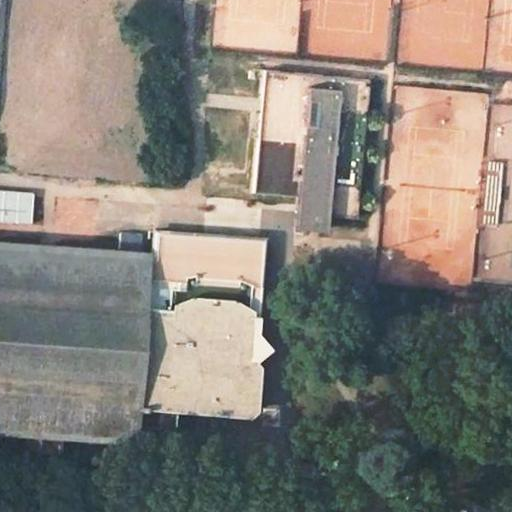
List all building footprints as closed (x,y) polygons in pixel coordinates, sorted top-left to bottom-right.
[(363,79),(259,72),(251,195),(326,200),(325,216),(355,217),(363,79)] [(97,160),(78,159),(77,177),(95,178),(97,160)] [(0,189),(0,222),(30,223),(29,189),(0,189)] [(142,270),(131,430),(166,432),(167,410),(247,416),(252,411),(255,369),(251,365),(269,350),(256,334),(262,242),(152,234),(151,259),(143,259),(142,270)] [(143,259),(143,253),(0,242),(0,435),(38,438),(37,454),(57,455),(58,440),(130,446),(131,430),(142,270),(143,259)]
